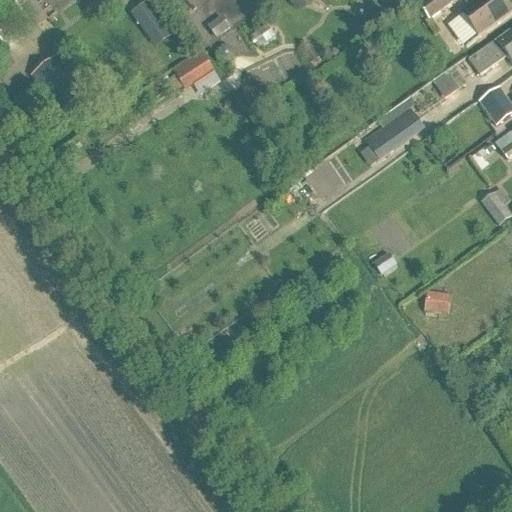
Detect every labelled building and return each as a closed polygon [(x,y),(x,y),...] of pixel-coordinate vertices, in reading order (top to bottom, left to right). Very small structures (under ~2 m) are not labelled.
[(48,22),(32,0),(23,0),(7,12),(26,38),(48,22)] [(429,24),(461,0),(429,0),(418,9),(429,24)] [(479,41),(511,17),(499,0),(482,0),(461,16),(479,41)] [(167,39),(144,7),(131,17),(155,48),(167,39)] [(216,42),(230,32),(221,20),(207,30),(216,42)] [(250,40),(258,51),(275,39),(267,28),(250,40)] [(468,64),(480,80),(507,61),(511,67),(511,36),(511,35),(498,45),(497,43),(468,64)] [(308,69),(318,62),(308,46),(297,53),(308,69)] [(162,79),(174,97),(191,87),(198,97),(218,84),(199,55),(162,79)] [(30,74),(56,116),(83,99),(57,58),(30,74)] [(478,106),(496,131),(511,119),(511,108),(500,91),(478,106)] [(380,166),(425,134),(409,112),(364,144),(380,166)] [(511,134),(494,147),(507,164),(511,160),(511,134)] [(483,152),(488,158),(494,154),(489,147),(483,152)] [(481,207),(499,231),(511,221),(511,219),(495,197),(481,207)] [(381,280),(397,269),(388,257),(376,266),(373,268),(381,280)] [(425,315),(448,318),(451,300),(427,297),(425,315)]
